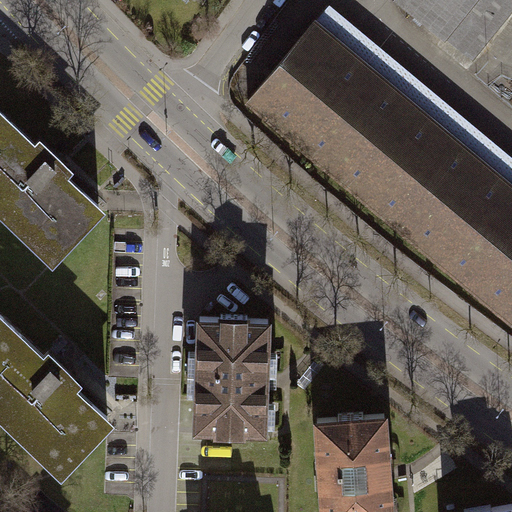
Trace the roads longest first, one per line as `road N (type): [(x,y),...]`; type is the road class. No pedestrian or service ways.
road 1 (secondary): [(511,393),(400,313),(176,112)]
road 2 (secondary): [(174,165),(372,345),(511,442)]
road 3 (secondary): [(14,0),(174,165)]
road 4 (residential): [(157,511),(168,285)]
road 5 (secondary): [(176,112),(64,0)]
road 6 (residential): [(176,112),(262,0)]
road 7 (residential): [(174,165),(168,285)]
